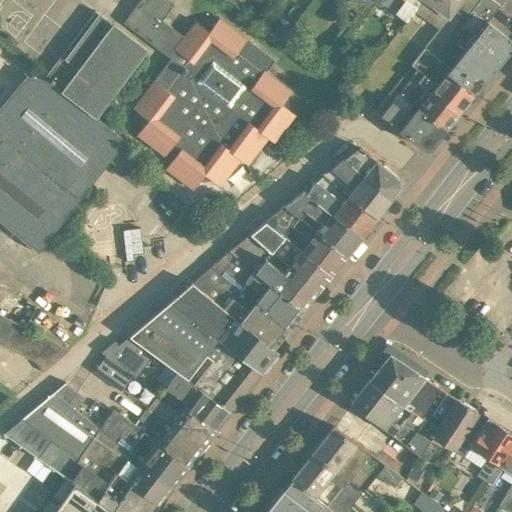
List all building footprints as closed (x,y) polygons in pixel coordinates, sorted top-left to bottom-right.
[(194,21),(182,37),(161,21),(173,5),(167,0),(140,0),(122,23),(170,59),(154,81),(153,80),(131,108),(140,115),(142,128),(135,137),(163,158),(171,149),(177,153),(164,170),(193,191),(199,183),(211,181),(219,187),(239,160),(246,165),(267,138),(273,143),(294,115),(288,111),(287,98),(291,92),(265,73),(274,61),(247,40),(219,18),(208,32),(194,21)] [(414,13),(416,14),(425,0),(401,0),(404,2),(394,15),(406,23),(414,13)] [(508,41),(487,23),(500,5),(493,0),(478,0),(476,3),(445,44),(435,36),(425,49),(426,49),(412,66),(419,71),(438,85),(448,72),(474,92),(508,49),(508,41)] [(425,0),(416,14),(439,31),(435,36),(445,44),(476,3),(471,0),(425,0)] [(149,51),(115,25),(95,10),(43,78),(97,120),(149,51)] [(283,18),(271,32),(281,40),(292,26),(283,18)] [(333,71),(325,65),(321,70),(329,76),(333,71)] [(430,90),(458,112),(474,92),(448,72),(438,85),(419,71),(414,78),(419,82),(430,90)] [(0,223),(37,254),(125,141),(97,120),(43,78),(34,72),(30,77),(26,75),(0,106),(0,223)] [(401,96),(416,108),(444,130),(458,112),(430,90),(419,82),(414,78),(401,96)] [(444,130),(416,108),(401,96),(393,102),(381,116),(423,149),(429,148),(444,130)] [(266,149),(277,161),(284,155),(273,143),(266,149)] [(361,176),(390,198),(400,186),(399,180),(359,147),(347,156),(343,160),(361,176)] [(347,195),(375,217),(390,198),(361,176),(343,160),(331,170),(352,188),(347,195)] [(347,195),(321,174),(305,193),(318,203),(360,236),(375,217),(347,195)] [(284,207),(298,218),(316,232),(346,255),(360,236),(318,203),(305,193),(303,191),(284,207)] [(265,221),(264,222),(331,273),(346,255),(316,232),(306,239),(292,226),(298,218),(284,207),(283,207),(282,205),(265,221)] [(331,273),(264,222),(248,235),(256,241),(271,253),(318,290),(331,273)] [(140,229),(130,230),(133,255),(143,254),(140,229)] [(290,299),(303,309),(318,290),(271,253),(256,241),(248,235),(227,252),(290,299)] [(208,269),(254,302),(288,328),(303,309),(290,299),(227,252),(217,262),(208,269)] [(288,328),(254,302),(208,269),(191,284),(223,309),(273,348),(288,328)] [(277,351),(273,348),(223,309),(191,284),(169,303),(211,335),(260,373),(277,351)] [(211,335),(169,303),(126,340),(151,357),(174,373),(204,393),(230,411),(260,373),(211,335)] [(0,345),(3,347),(15,324),(4,318),(0,326),(0,345)] [(26,329),(25,329),(15,324),(3,347),(14,353),(26,329)] [(36,335),(26,329),(14,353),(25,358),(36,335)] [(35,364),(58,345),(36,335),(25,358),(35,364)] [(105,356),(104,358),(133,376),(136,378),(151,357),(126,340),(118,346),(115,341),(101,353),(105,356)] [(42,374),(70,351),(58,345),(35,364),(42,374)] [(122,391),(133,376),(104,358),(95,372),(122,391)] [(432,439),(441,425),(456,400),(448,393),(425,379),(425,378),(409,368),(408,367),(395,358),(387,359),(369,380),(402,405),(426,421),(421,429),(432,439)] [(204,393),(174,373),(164,388),(186,402),(182,408),(216,430),(230,411),(204,393)] [(426,421),(402,405),(369,380),(351,403),(393,436),(393,437),(419,457),(432,438),(432,439),(421,429),(426,421)] [(84,398),(66,383),(53,394),(75,410),(84,398)] [(53,394),(23,419),(4,435),(73,484),(113,511),(152,511),(173,485),(161,476),(140,461),(107,435),(98,428),(75,410),(53,394)] [(216,430),(182,408),(181,408),(183,409),(178,415),(155,398),(147,408),(203,446),(216,430)] [(452,452),(453,450),(469,425),(477,413),(456,400),(441,425),(432,439),(452,452)] [(188,466),(203,446),(147,408),(138,419),(160,435),(156,441),(188,466)] [(188,466),(156,441),(120,413),(116,420),(108,414),(98,428),(107,435),(140,461),(161,476),(173,485),(188,466)] [(484,481),(511,439),(511,435),(488,421),(470,448),(488,459),(477,477),(484,481)] [(469,425),(453,450),(463,457),(479,431),(469,425)] [(333,427),(312,454),(362,492),(363,493),(384,466),(333,427)] [(506,495),(511,486),(511,439),(484,481),(492,486),(503,470),(511,475),(511,482),(505,494),(506,495)] [(362,492),(312,454),(291,479),(326,507),(332,511),(355,511),(350,507),(362,492)] [(42,483),(51,470),(35,458),(26,471),(42,483)] [(401,479),(384,466),(377,475),(393,488),(401,479)] [(423,472),(413,466),(407,476),(417,482),(423,472)] [(332,511),(326,507),(291,479),(264,511),(332,511)] [(113,511),(73,484),(52,511),(113,511)] [(442,495),(433,488),(426,497),(436,504),(442,495)] [(422,511),(438,511),(441,509),(422,494),(413,504),(414,505),(422,511)]
